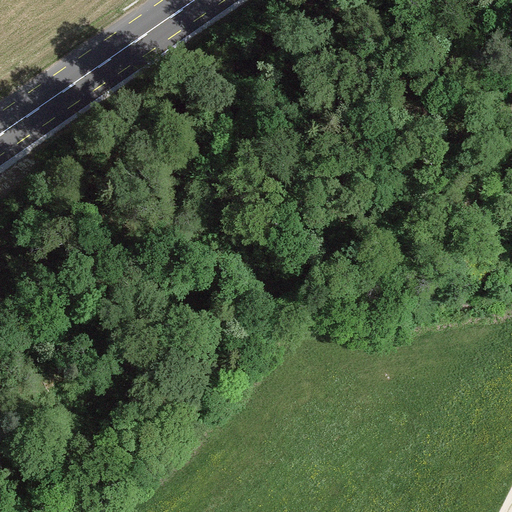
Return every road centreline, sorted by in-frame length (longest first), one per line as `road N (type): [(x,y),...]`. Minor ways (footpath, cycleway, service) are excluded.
road 1 (track): [(367,0),(244,169),(118,270),(0,333)]
road 2 (primary): [(198,0),(0,136)]
